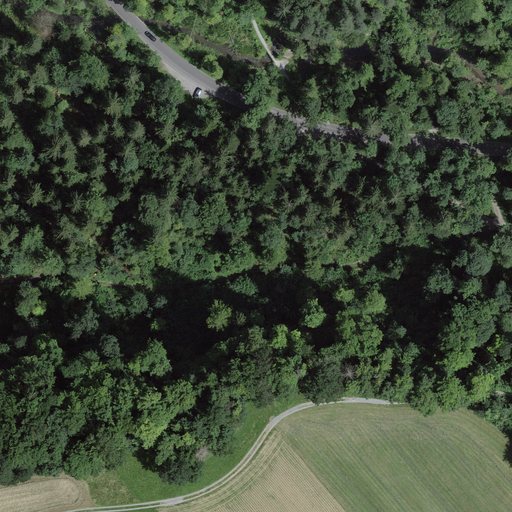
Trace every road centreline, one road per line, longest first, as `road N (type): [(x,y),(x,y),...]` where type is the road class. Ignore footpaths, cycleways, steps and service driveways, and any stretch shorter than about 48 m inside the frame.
road 1 (track): [(89,511),(189,499),(224,483),(265,429),(318,402),(388,402),(454,386),(511,392)]
road 2 (unclassified): [(111,0),(138,29),(308,126),(511,151)]
road 3 (track): [(338,133),(511,232)]
